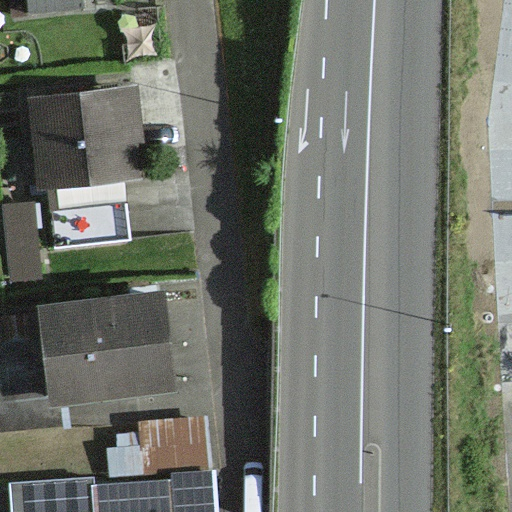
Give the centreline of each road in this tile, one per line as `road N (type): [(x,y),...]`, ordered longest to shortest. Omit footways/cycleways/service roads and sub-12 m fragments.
road 1 (primary): [(388,0),(369,408)]
road 2 (unknown): [(162,0),(198,390)]
